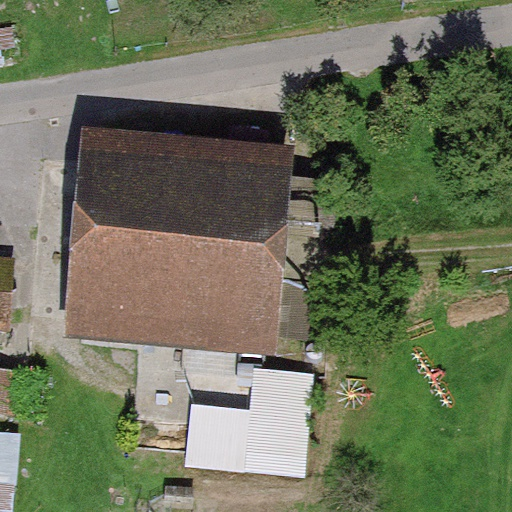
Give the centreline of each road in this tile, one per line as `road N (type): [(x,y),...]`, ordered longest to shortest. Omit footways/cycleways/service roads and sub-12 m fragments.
road 1 (unclassified): [(511,26),(0,106)]
road 2 (track): [(329,264),(511,250)]
